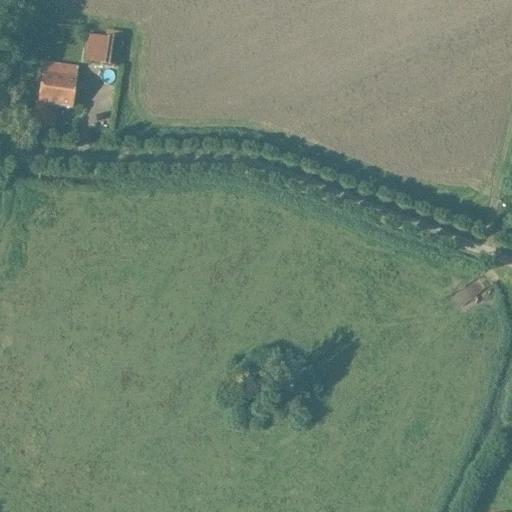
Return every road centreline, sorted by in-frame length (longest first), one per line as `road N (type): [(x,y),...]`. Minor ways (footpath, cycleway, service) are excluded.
road 1 (residential): [(511,261),(258,167),(0,149)]
road 2 (track): [(483,249),(511,119)]
